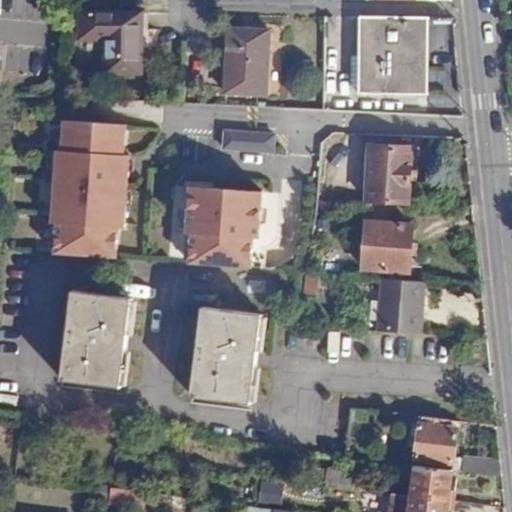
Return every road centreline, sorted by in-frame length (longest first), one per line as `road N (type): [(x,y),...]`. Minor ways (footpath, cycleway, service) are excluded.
road 1 (tertiary): [(511,337),(491,148)]
road 2 (tertiary): [(491,148),(478,0)]
